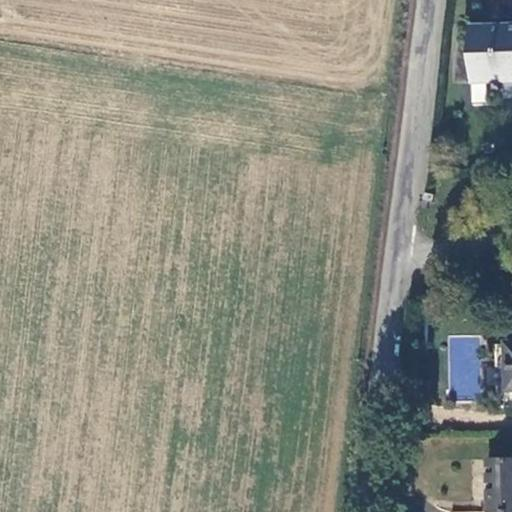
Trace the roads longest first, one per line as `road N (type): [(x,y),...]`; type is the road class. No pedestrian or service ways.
road 1 (unclassified): [(428,0),(394,266)]
road 2 (unclassified): [(394,266),(364,511)]
road 3 (residential): [(394,266),(511,231)]
